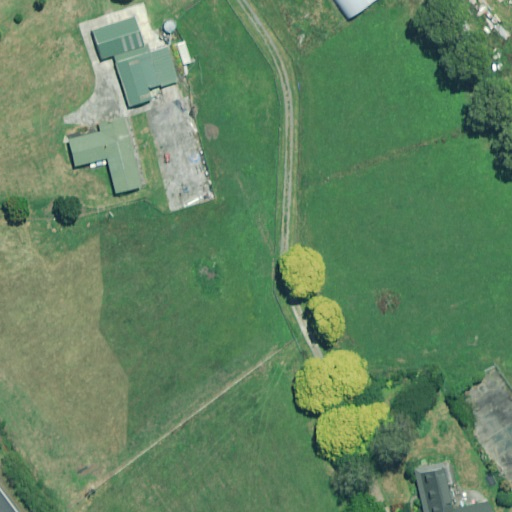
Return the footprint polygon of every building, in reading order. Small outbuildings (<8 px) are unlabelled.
[(376,0),(337,0),(350,18),(376,0)] [(133,19),(92,32),(100,60),(142,46),(133,19)] [(177,83),(167,49),(115,65),(127,108),(152,100),(149,91),(177,83)] [(140,188),(123,119),(91,127),(93,134),(68,140),(75,167),(107,159),(115,194),(140,188)] [(457,510),(450,479),(448,467),(430,471),(420,473),(428,511),(494,511),(492,502),(457,510)]
